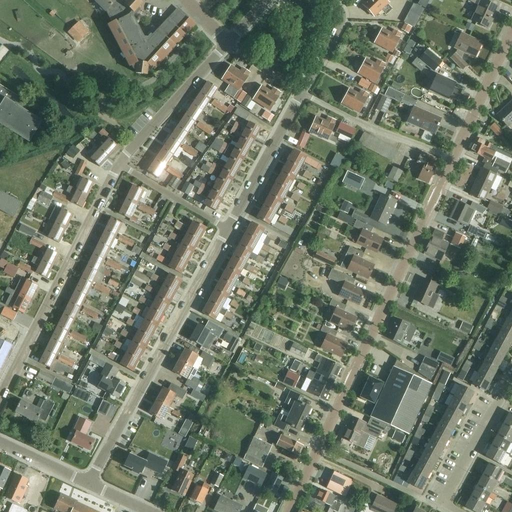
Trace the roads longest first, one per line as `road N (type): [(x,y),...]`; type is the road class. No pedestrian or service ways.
road 1 (residential): [(289,511),(511,32)]
road 2 (residential): [(88,483),(300,92)]
road 3 (residential): [(0,398),(118,163),(226,44)]
road 4 (residential): [(508,383),(445,499),(457,511)]
